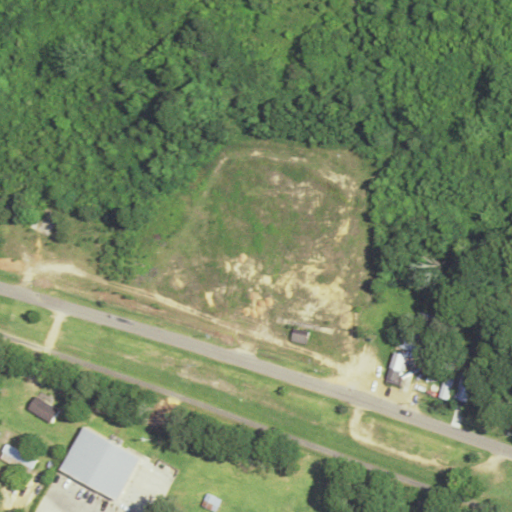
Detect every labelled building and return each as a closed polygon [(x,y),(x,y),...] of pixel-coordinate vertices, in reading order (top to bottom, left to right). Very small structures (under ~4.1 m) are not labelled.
[(50,236),(60,214),(47,208),(42,220),(36,218),(31,228),(50,236)] [(307,343),(309,330),(293,329),(292,341),(307,343)] [(388,382),(401,386),(407,364),(421,367),(428,342),(400,335),(388,382)] [(468,403),(475,374),(463,371),(456,399),(468,403)] [(455,379),(447,376),(441,397),(449,399),(455,379)] [(28,409),(52,423),(60,409),(36,395),(28,409)] [(38,461),(7,444),(0,458),(31,474),(38,461)] [(82,497),(86,482),(63,475),(58,490),(82,497)] [(202,506),(217,511),(221,500),(206,495),(202,506)]
